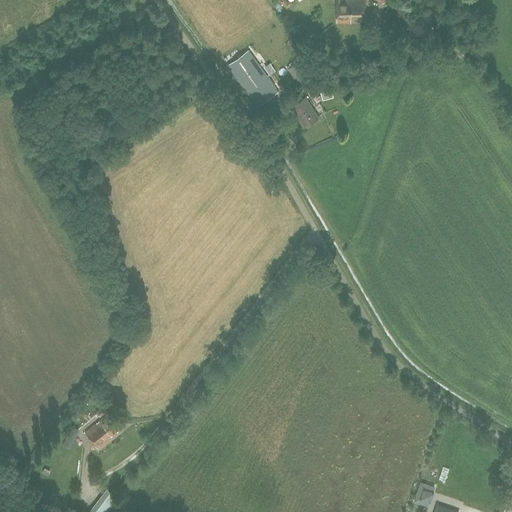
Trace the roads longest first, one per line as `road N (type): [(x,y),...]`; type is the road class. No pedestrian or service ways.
road 1 (unclassified): [(511,445),(419,383),(383,348),(280,171),(155,0)]
road 2 (track): [(8,101),(154,0)]
